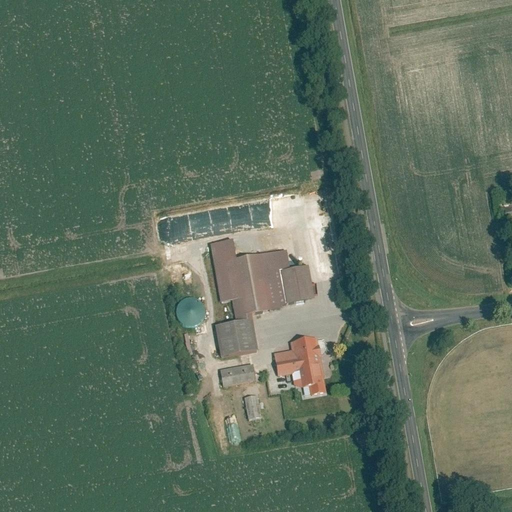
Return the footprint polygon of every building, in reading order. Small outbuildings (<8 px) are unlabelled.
[(237,241),(213,245),(226,321),(238,319),(256,316),(286,311),(285,306),(318,300),(313,267),(293,271),(290,252),(241,261),(237,241)] [(205,321),(207,317),(207,312),(206,307),(203,303),(198,301),(194,300),(189,300),(184,303),(181,306),(179,311),(179,316),(181,321),(184,325),(188,327),(193,328),(198,327),(202,325),(205,321)] [(217,327),(222,358),(262,351),(257,320),(239,324),(217,327)] [(319,339),(294,343),(296,353),(278,356),(282,378),(304,374),(306,389),(327,386),(319,339)] [(257,367),(223,373),(225,388),(259,382),(257,367)] [(262,397),(247,399),(251,421),(266,418),(262,397)] [(236,417),(226,419),(231,447),(242,445),(236,417)]
